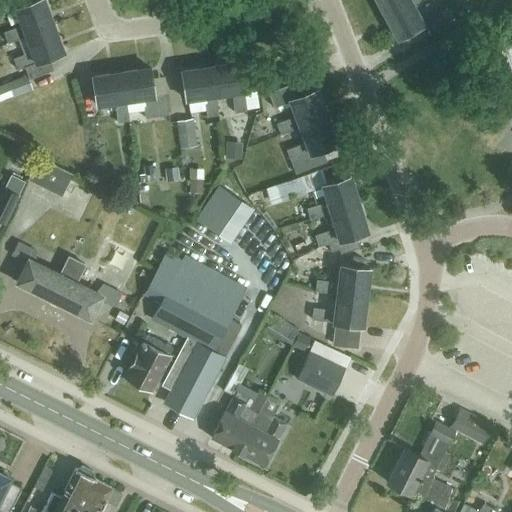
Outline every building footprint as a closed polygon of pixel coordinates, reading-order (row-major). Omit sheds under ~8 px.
[(7,0),(0,0),(0,14),(11,10),(7,0)] [(36,0),(16,8),(23,27),(17,29),(17,27),(4,32),(8,43),(27,36),(53,25),(43,0),(36,0)] [(377,0),(384,13),(408,0),(377,0)] [(420,7),(432,0),(408,0),(384,13),(399,39),(424,26),(414,8),(419,5),(420,7)] [(446,9),(427,19),(435,34),(454,24),(446,9)] [(27,36),(33,53),(27,55),(27,54),(14,59),(18,69),(25,67),(28,74),(29,79),(54,70),(50,59),(64,53),(53,25),(27,36)] [(467,60),(460,47),(451,53),(458,65),(467,60)] [(509,77),(511,71),(511,64),(498,56),(492,67),(509,77)] [(215,94),(215,95),(234,92),(235,98),(233,99),(235,112),(246,111),(243,91),(245,91),(240,63),(211,67),(215,94)] [(205,103),(207,117),(218,115),(215,95),(215,94),(211,67),(181,71),(186,99),(206,96),(207,103),(205,103)] [(146,118),(169,115),(166,93),(155,95),(151,68),(121,72),(126,101),(144,98),(145,104),(144,104),(146,118)] [(129,121),(126,101),(121,72),(92,77),(96,105),(117,102),(117,108),(116,108),(118,122),(129,121)] [(28,74),(8,81),(13,95),(14,98),(34,90),(31,82),(29,79),(28,74)] [(0,84),(0,100),(13,95),(8,81),(0,84)] [(303,94),(298,81),(269,93),(274,107),(291,101),(297,118),(291,120),(291,119),(277,124),(281,134),(301,127),(327,117),(317,89),(303,94)] [(251,84),(254,105),(265,103),(263,83),(251,84)] [(327,162),(323,150),(338,145),(327,117),(301,127),(307,144),(301,147),(301,145),(287,150),(296,173),(327,162)] [(180,149),(197,147),(193,119),(176,122),(180,149)] [(226,145),(226,158),(241,158),(242,146),(226,145)] [(61,197),(73,174),(39,157),(28,180),(61,197)] [(178,170),(165,171),(167,181),(179,180),(178,170)] [(139,175),(140,183),(155,181),(154,173),(139,175)] [(11,175),(4,189),(19,196),(26,182),(11,175)] [(331,213),(332,212),(359,205),(350,176),(323,184),(329,204),(323,205),(322,204),(307,208),(310,219),(331,213)] [(272,204),(291,198),(290,196),(306,190),(301,177),(266,188),(272,204)] [(191,178),(190,191),(201,192),(202,179),(191,178)] [(231,243),(254,209),(218,185),(195,219),(231,243)] [(19,196),(4,189),(0,197),(0,220),(6,223),(19,196)] [(337,231),(331,232),(330,231),(315,235),(319,246),(328,243),(331,252),(339,249),(341,253),(360,248),(356,236),(367,233),(359,205),(332,212),(331,213),(337,231)] [(27,262),(16,282),(53,301),(91,319),(101,299),(115,306),(121,293),(103,284),(96,292),(76,281),(85,264),(67,255),(59,272),(35,259),(37,251),(19,242),(12,255),(27,262)] [(151,318),(166,326),(188,338),(163,385),(171,389),(164,402),(193,417),(241,325),(230,319),(244,293),(166,252),(148,286),(164,294),(157,308),(151,318)] [(338,294),(366,298),(370,268),(341,265),(339,285),(333,284),(333,282),(317,280),(316,291),(338,294)] [(312,319),(334,322),(334,324),(336,324),(333,345),(357,348),(360,327),(362,327),(366,298),(338,294),(335,313),(329,312),(329,310),(314,308),(312,319)] [(114,320),(123,325),(128,315),(120,311),(114,320)] [(285,356),(300,330),(267,311),(262,321),(271,325),(261,341),(285,356)] [(310,339),(299,334),(293,347),(304,352),(310,339)] [(172,348),(148,335),(144,342),(142,340),(140,344),(142,345),(141,346),(137,344),(133,352),(137,354),(125,377),(127,378),(125,381),(137,388),(139,384),(150,390),(169,355),(172,348)] [(332,396),(345,368),(309,351),(296,380),(332,396)] [(378,376),(383,365),(361,354),(355,365),(378,376)] [(238,363),(224,390),(233,395),(234,396),(237,391),(234,390),(238,382),(240,383),(248,368),(238,363)] [(225,410),(211,437),(237,451),(259,410),(260,410),(267,395),(267,394),(259,390),(254,400),(248,397),(237,391),(234,396),(233,395),(225,410)] [(460,409),(451,425),(483,441),(492,425),(460,409)] [(272,417),(260,410),(259,410),(237,451),(264,466),(278,439),(287,423),(273,416),(272,417)] [(421,499),(432,478),(433,476),(433,475),(455,431),(436,421),(430,433),(439,438),(427,460),(403,448),(386,482),(421,499)] [(93,471),(82,466),(77,469),(75,468),(61,497),(52,493),(42,511),(31,506),(27,511),(98,511),(105,499),(116,505),(122,492),(111,487),(95,478),(94,477),(93,471)] [(0,510),(3,511),(8,511),(21,487),(8,481),(10,477),(0,471),(0,510)] [(446,511),(444,511),(452,488),(432,478),(421,499),(419,503),(432,509),(430,511),(446,511)]
